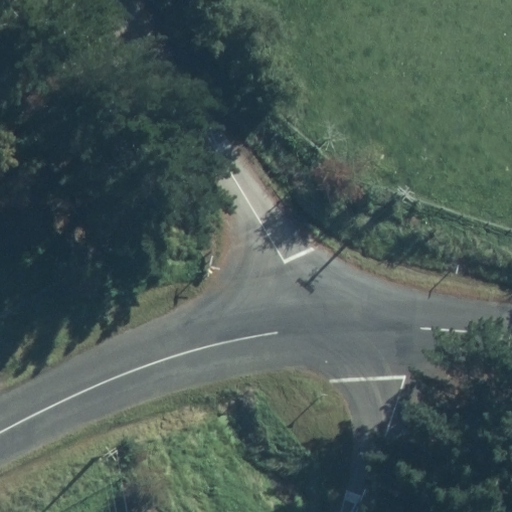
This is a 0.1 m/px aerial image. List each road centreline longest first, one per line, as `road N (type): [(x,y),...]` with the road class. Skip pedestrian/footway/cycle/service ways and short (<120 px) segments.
road 1 (unclassified): [(121,0),(283,262),(295,327)]
road 2 (unclassified): [(295,327),(115,374),(0,431)]
road 3 (unclassified): [(352,511),(405,375),(409,325)]
